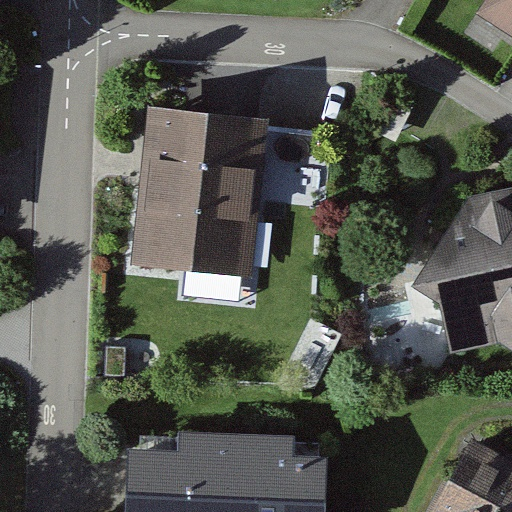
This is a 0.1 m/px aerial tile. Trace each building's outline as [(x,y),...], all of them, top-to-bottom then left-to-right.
[(511,0),(493,0),(484,14),(511,31),(511,0)] [(272,118),(150,104),(133,264),(255,277),(272,118)] [(511,183),(476,192),(419,288),(440,368),(511,350),(511,183)] [(182,457),(133,456),(132,511),(330,511),(331,456),(300,456),(300,439),(182,438),(182,457)] [(511,511),(511,461),(473,441),(435,511),(511,511)]
